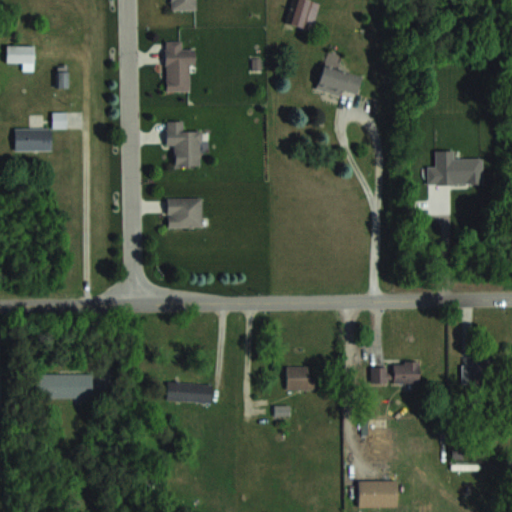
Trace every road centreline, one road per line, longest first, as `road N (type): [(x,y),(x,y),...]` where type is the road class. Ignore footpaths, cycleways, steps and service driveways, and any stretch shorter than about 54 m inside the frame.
road 1 (tertiary): [(511,297),(0,305)]
road 2 (residential): [(126,0),(134,304)]
